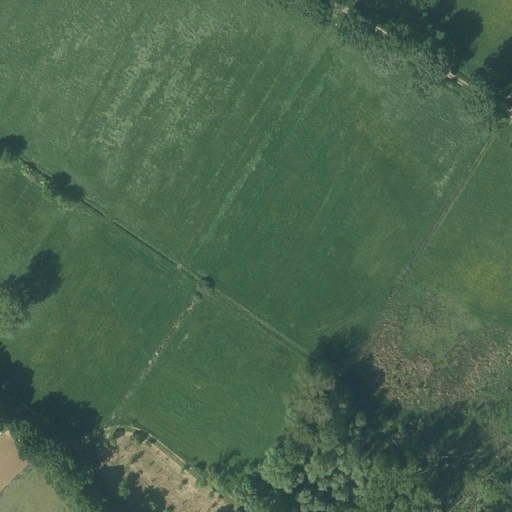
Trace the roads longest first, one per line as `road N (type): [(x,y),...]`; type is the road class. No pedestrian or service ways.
road 1 (track): [(251,511),(136,430),(76,443),(0,399)]
road 2 (track): [(511,114),(328,0)]
